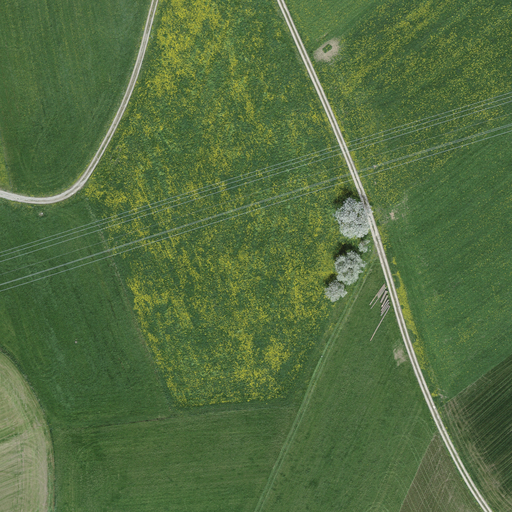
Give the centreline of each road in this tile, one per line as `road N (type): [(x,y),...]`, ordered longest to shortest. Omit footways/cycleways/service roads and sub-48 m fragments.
road 1 (track): [(279,0),(353,176),(444,442),(486,511)]
road 2 (track): [(0,192),(52,200),(83,179),(126,98),(155,0)]
